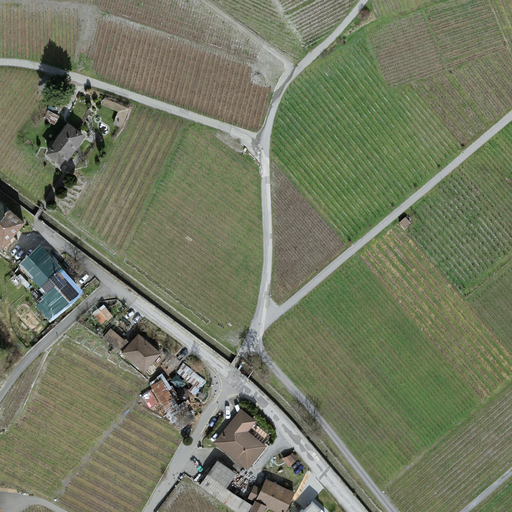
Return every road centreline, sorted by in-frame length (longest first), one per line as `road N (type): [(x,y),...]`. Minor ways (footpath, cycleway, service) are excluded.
road 1 (residential): [(357,511),(231,377),(149,511)]
road 2 (track): [(255,330),(511,112)]
road 3 (track): [(293,73),(87,7),(9,0)]
road 4 (track): [(394,511),(252,341)]
road 5 (track): [(264,144),(267,253),(252,341)]
road 6 (track): [(363,0),(283,84),(264,144)]
